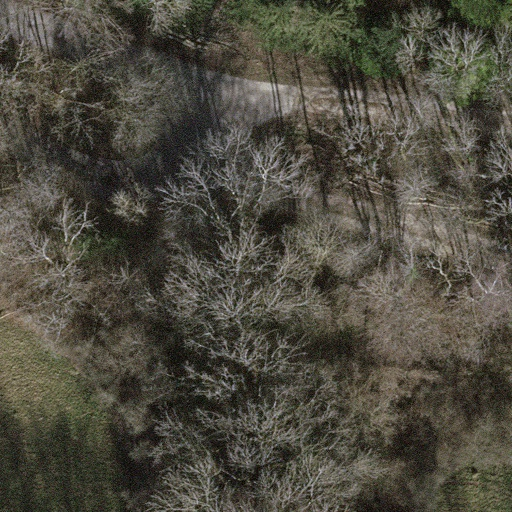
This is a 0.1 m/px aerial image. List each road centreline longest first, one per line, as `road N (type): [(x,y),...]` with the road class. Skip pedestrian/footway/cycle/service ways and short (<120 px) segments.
road 1 (unclassified): [(0,129),(146,195),(188,188),(217,151),(205,104),(177,85),(0,12)]
road 2 (track): [(217,151),(306,197),(511,257)]
road 3 (track): [(511,115),(363,96),(205,104)]
